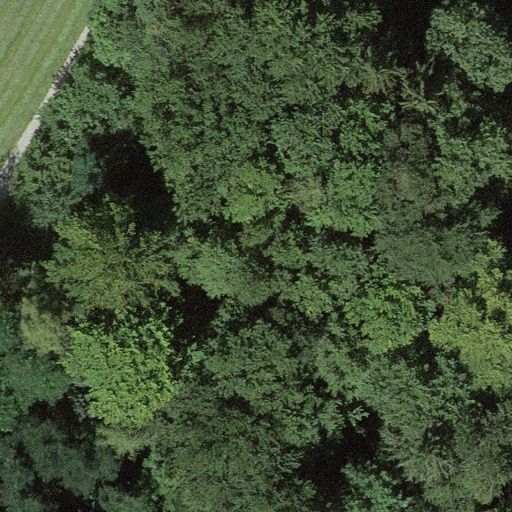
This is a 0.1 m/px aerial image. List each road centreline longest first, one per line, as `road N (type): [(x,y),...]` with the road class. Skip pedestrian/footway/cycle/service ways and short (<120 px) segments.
road 1 (track): [(0,213),(312,511)]
road 2 (track): [(0,211),(130,0)]
